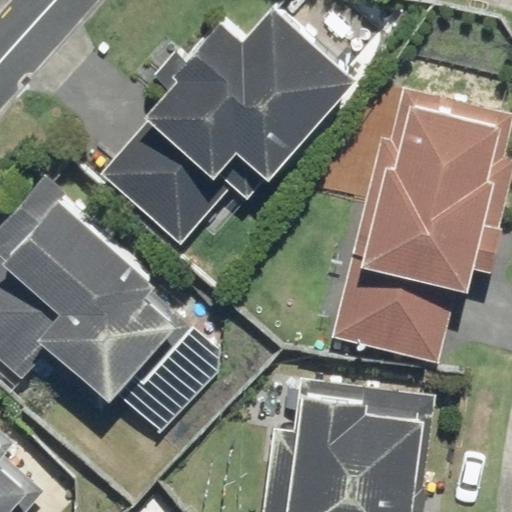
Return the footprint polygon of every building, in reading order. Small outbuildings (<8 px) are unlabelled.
[(102,154),(189,238),(207,220),(222,235),(257,199),(221,165),(247,138),(272,163),(365,67),(296,0),(275,0),(250,27),(229,7),(148,91),(155,99),(102,154)] [(465,267),(479,270),(502,170),(492,168),(508,97),(410,74),(396,135),(385,132),(369,200),(362,198),(353,241),(400,252),(399,258),(464,273),(465,267)] [(47,352),(98,400),(184,309),(156,283),(163,275),(51,169),(0,222),(0,347),(27,373),(47,352)] [(399,258),(400,252),(353,241),(334,322),(446,348),(462,282),(397,267),(399,258)] [(426,511),(433,379),(305,373),(302,424),(269,423),(265,511),(426,511)] [(0,511),(2,511),(36,475),(2,444),(16,429),(0,414),(0,511)]
